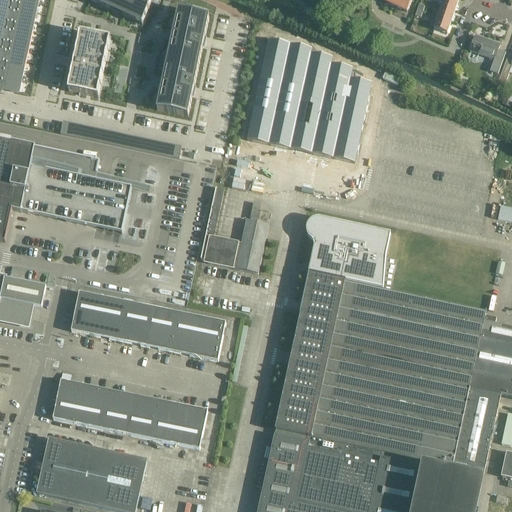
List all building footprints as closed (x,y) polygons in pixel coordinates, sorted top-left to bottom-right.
[(0,0),(0,90),(18,95),(38,0),(0,0)] [(93,0),(92,3),(100,6),(111,11),(116,14),(121,16),(141,25),(147,13),(149,8),(152,0),(93,0)] [(385,0),(383,3),(395,9),(399,0),(385,0)] [(399,0),(395,9),(406,14),(412,0),(399,0)] [(453,0),(443,0),(441,8),(454,13),(458,2),(453,0)] [(441,8),(437,18),(450,24),(454,13),(441,8)] [(158,107),(157,111),(187,118),(191,98),(193,91),(194,88),(202,49),(203,43),(205,38),(209,19),(178,12),(177,19),(175,30),(174,32),(173,37),(172,42),(165,73),(164,79),(163,84),(162,90),(161,95),(158,107)] [(446,35),(450,24),(437,18),(433,31),(446,35)] [(75,64),(69,93),(78,95),(98,99),(110,42),(110,41),(96,38),(90,36),(88,36),(81,35),(76,59),(75,64)] [(489,74),(498,77),(505,55),(498,52),(500,47),(475,38),(469,54),(493,62),(489,74)] [(267,42),(246,142),(355,165),(372,85),(350,81),(352,71),(331,67),(332,60),(311,56),(312,51),(302,49),(269,42),(267,42)] [(511,57),(508,56),(497,88),(503,90),(509,75),(511,75),(511,57)] [(385,73),(382,80),(397,86),(400,79),(385,73)] [(62,124),(60,136),(66,137),(68,125),(62,124)] [(68,125),(66,137),(71,138),(74,126),(68,125)] [(74,126),(71,138),(77,139),(80,127),(74,126)] [(80,127),(77,139),(83,141),(86,129),(80,127)] [(86,129),(83,141),(89,142),(92,130),(86,129)] [(92,130),(89,142),(95,143),(98,131),(92,130)] [(98,131),(95,143),(101,144),(104,132),(98,131)] [(104,132),(101,144),(107,146),(110,134),(104,132)] [(110,134),(107,146),(113,147),(116,135),(110,134)] [(116,135),(113,147),(119,148),(122,136),(116,135)] [(122,136),(119,148),(125,149),(128,137),(122,136)] [(128,137),(125,149),(131,151),(133,139),(128,137)] [(133,139),(131,151),(137,152),(139,140),(133,139)] [(0,242),(5,244),(11,212),(20,214),(20,213),(122,235),(131,190),(114,186),(114,185),(115,179),(97,175),(99,162),(32,148),(19,145),(16,144),(11,143),(11,144),(2,143),(2,141),(0,140),(0,242)] [(139,140),(137,152),(143,153),(145,141),(139,140)] [(145,141),(143,153),(149,154),(151,143),(145,141)] [(151,143),(149,154),(155,156),(157,144),(151,143)] [(157,144),(155,156),(161,157),(163,145),(157,144)] [(163,145),(161,157),(167,158),(169,146),(163,145)] [(169,146),(167,158),(173,159),(175,148),(169,146)] [(175,148),(173,159),(179,161),(181,149),(175,148)] [(217,190),(207,236),(214,237),(224,191),(217,190)] [(253,204),(250,221),(257,223),(260,206),(253,204)] [(201,261),(204,262),(203,265),(233,271),(235,272),(258,277),(268,227),(246,222),(241,245),(209,239),(205,238),(201,261)] [(275,432),(257,511),(475,511),(482,482),(474,480),(476,474),(483,476),(500,397),(511,399),(511,330),(495,326),(484,324),(388,303),(386,262),(390,238),(320,222),(275,432)] [(41,309),(46,288),(7,280),(7,278),(0,276),(0,323),(28,329),(32,307),(41,309)] [(71,334),(90,338),(218,364),(226,325),(79,295),(71,334)] [(486,317),(484,324),(495,326),(496,319),(486,317)] [(61,383),(53,422),(199,452),(207,414),(61,383)] [(511,412),(509,412),(501,446),(511,448),(511,443),(511,412)] [(37,496),(107,511),(135,511),(147,463),(49,442),(37,496)] [(511,455),(506,455),(501,479),(502,479),(502,482),(508,483),(507,489),(511,489),(511,455)] [(260,462),(258,475),(264,476),(267,464),(260,462)] [(257,476),(255,488),(261,489),(264,477),(257,476)]
